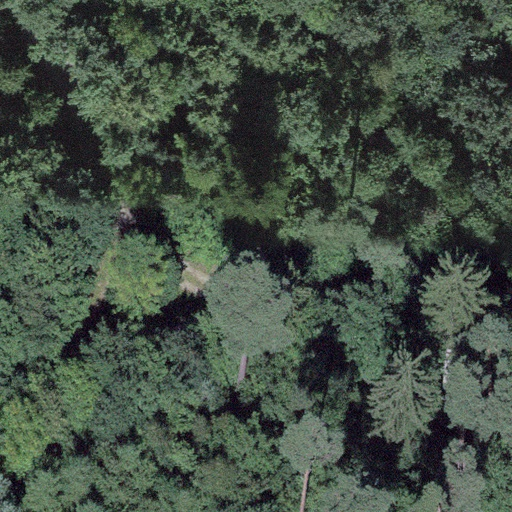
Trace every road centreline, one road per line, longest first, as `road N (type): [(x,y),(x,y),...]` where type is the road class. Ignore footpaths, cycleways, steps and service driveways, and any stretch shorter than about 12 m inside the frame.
road 1 (track): [(18,396),(70,342),(94,286),(105,227),(94,137),(117,210),(142,247),(187,278),(245,299),(306,305)]
road 2 (track): [(511,300),(306,305),(145,343),(0,403)]
road 3 (track): [(94,137),(57,42),(27,0)]
